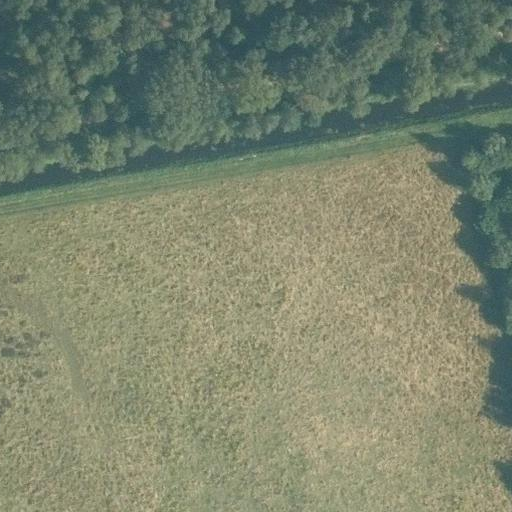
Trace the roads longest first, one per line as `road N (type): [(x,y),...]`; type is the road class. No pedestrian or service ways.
road 1 (track): [(511,34),(0,128)]
road 2 (track): [(0,206),(511,117)]
